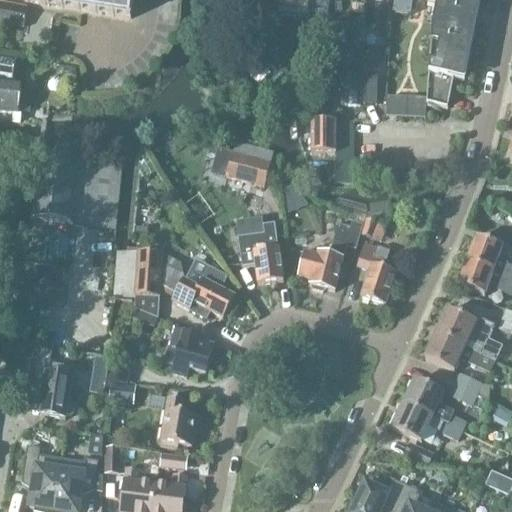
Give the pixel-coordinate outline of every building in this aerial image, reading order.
[(25,0),(25,4),(48,8),(131,21),(133,0),(25,0)] [(263,18),(265,22),(279,23),(283,20),(309,23),(309,21),(328,23),(328,0),(263,0),(263,8),(263,18)] [(413,0),(394,0),(392,14),(411,17),(413,0)] [(438,0),(433,25),(427,107),(448,111),(454,81),(465,84),(475,33),(477,34),(483,4),(481,4),(481,0),(438,0)] [(0,25),(24,30),(27,10),(0,5),(0,25)] [(0,81),(14,84),(17,64),(0,62),(0,81)] [(361,108),(360,77),(341,77),(341,108),(361,108)] [(363,107),(377,107),(377,77),(363,77),(363,107)] [(0,114),(14,116),(13,125),(21,126),(22,115),(19,114),(21,86),(0,84),(0,114)] [(427,102),(417,101),(415,121),(425,121),(427,102)] [(351,124),(312,124),(312,156),(335,156),(335,185),(351,186),(351,124)] [(271,166),(232,156),(226,179),(265,189),(271,166)] [(32,222),(73,227),(80,165),(38,161),(32,222)] [(389,201),(370,205),(370,215),(390,214),(389,201)] [(362,237),(373,241),(377,227),(383,230),(392,214),(390,214),(369,215),(362,237)] [(329,259),(305,253),(299,281),(311,283),(310,288),(312,288),(313,292),(323,295),(326,292),(335,294),(346,247),(357,249),(363,226),(351,223),(350,229),(336,226),(329,259)] [(240,254),(242,270),(255,268),(258,288),(284,284),(279,252),(275,226),(263,228),(265,237),(239,241),(241,254),(240,254)] [(477,240),(468,264),(494,274),(493,276),(503,280),(507,268),(498,264),(503,250),(477,240)] [(370,274),(361,301),(386,309),(397,276),(384,272),(390,254),(365,246),(357,269),(370,274)] [(157,321),(160,301),(163,257),(139,255),(136,299),(135,311),(157,321)] [(494,274),(468,264),(458,288),(485,298),(493,276),(494,274)] [(511,269),(507,268),(503,280),(511,283),(511,269)] [(176,303),(175,304),(176,308),(189,315),(189,314),(206,323),(210,315),(223,322),(228,312),(230,313),(234,305),(232,304),(234,299),(221,292),(227,280),(211,272),(200,293),(185,285),(176,303)] [(511,283),(503,280),(498,292),(511,297),(511,283)] [(498,325),(502,311),(491,307),(487,322),(498,325)] [(448,312),(436,337),(466,350),(495,364),(502,349),(488,343),(495,329),(478,322),(476,325),(448,312)] [(511,314),(506,312),(502,322),(511,325),(511,314)] [(511,325),(502,322),(498,331),(511,336),(511,325)] [(168,352),(165,365),(175,368),(172,377),(187,381),(189,372),(206,377),(211,355),(214,347),(201,343),(201,341),(184,337),(185,333),(174,330),(168,352)] [(466,350),(436,337),(425,361),(455,375),(460,363),(475,370),(476,366),(491,373),(495,364),(466,350)] [(50,366),(52,354),(39,352),(33,390),(45,392),(41,418),(65,422),(66,417),(70,418),(74,415),(75,408),(72,404),(68,404),(72,382),(71,382),(73,370),(50,366)] [(109,363),(96,360),(90,396),(103,398),(109,363)] [(109,383),(127,386),(129,374),(111,371),(109,383)] [(482,388),(460,378),(455,388),(477,398),(482,388)] [(445,396),(415,382),(403,407),(433,421),(448,428),(462,435),(466,425),(452,419),(454,414),(439,408),(445,396)] [(110,404),(134,407),(136,389),(112,386),(110,404)] [(455,388),(451,399),(472,409),(477,398),(455,388)] [(160,449),(177,452),(178,448),(192,450),(197,419),(185,417),(187,404),(168,401),(160,449)] [(433,421),(403,407),(392,431),(421,445),(429,429),(439,433),(443,426),(433,421)] [(458,443),(462,435),(448,428),(443,437),(458,443)] [(406,459),(428,469),(433,458),(411,447),(406,459)] [(54,511),(62,463),(39,459),(40,452),(28,450),(22,486),(34,488),(30,510),(35,511),(34,511),(54,511)] [(103,477),(120,478),(121,452),(104,451),(103,477)] [(178,460),(162,457),(160,470),(176,472),(178,460)] [(62,463),(54,511),(78,511),(82,492),(94,494),(98,465),(86,463),(85,466),(62,463)] [(120,511),(151,511),(155,487),(138,485),(140,473),(126,471),(125,483),(124,483),(120,511)] [(155,487),(151,511),(183,511),(186,491),(187,479),(174,477),(172,489),(155,487)] [(103,479),(96,478),(94,494),(103,496),(103,479)] [(511,489),(511,485),(505,482),(500,492),(509,497),(511,489)] [(384,511),(394,511),(405,489),(394,483),(387,497),(366,487),(356,507),(352,505),(348,507),(345,511),(381,511),(382,511),(384,511)] [(419,511),(422,501),(416,497),(418,494),(405,489),(394,511),(419,511)]
